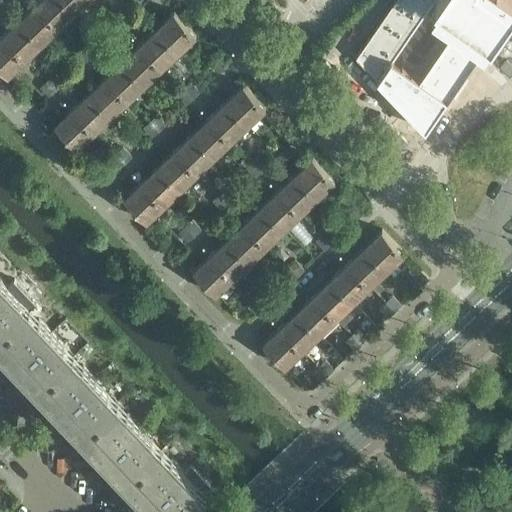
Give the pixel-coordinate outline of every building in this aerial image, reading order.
[(76,10),(66,0),(39,0),(37,3),(59,26),(76,10)] [(86,0),(66,0),(76,10),(86,0)] [(511,0),(394,0),(356,56),(426,130),(511,4),(511,0)] [(59,26),(37,3),(20,19),(42,42),(59,26)] [(119,21),(126,15),(121,10),(114,17),(119,21)] [(197,34),(174,11),(157,27),(179,51),(197,34)] [(123,26),(130,20),(126,15),(119,21),(123,26)] [(113,27),(119,21),(114,17),(108,23),(113,27)] [(42,42),(20,19),(3,35),(26,58),(42,42)] [(117,32),(123,26),(119,21),(113,27),(117,32)] [(179,51),(157,27),(140,43),(163,67),(179,51)] [(26,58),(3,35),(0,37),(0,66),(8,75),(26,58)] [(85,53),(92,47),(87,42),(81,49),(85,53)] [(163,67),(140,43),(123,59),(146,83),(163,67)] [(90,58),(96,52),(92,47),(85,53),(90,58)] [(79,60),(85,53),(81,49),(74,55),(79,60)] [(83,64),(90,58),(85,53),(79,60),(83,64)] [(216,68),(223,62),(218,57),(212,63),(216,68)] [(146,83),(123,59),(106,76),(129,99),(146,83)] [(221,72),(227,66),(223,62),(216,68),(221,72)] [(51,86),(58,79),(53,75),(47,81),(51,86)] [(129,99),(106,76),(89,92),(112,115),(129,99)] [(56,90),(62,84),(58,79),(51,86),(56,90)] [(45,92),(51,86),(47,81),(40,87),(45,92)] [(188,94),(195,88),(190,83),(184,89),(188,94)] [(266,107),(244,84),(226,100),(249,124),(266,107)] [(49,97),(56,90),(51,86),(45,92),(49,97)] [(193,99),(199,93),(195,88),(188,94),(193,99)] [(182,100),(188,94),(184,89),(177,96),(182,100)] [(112,115),(89,92),(73,108),(95,131),(112,115)] [(186,105),(193,99),(188,94),(182,100),(186,105)] [(249,124),(226,100),(209,116),(232,140),(249,124)] [(95,131),(73,108),(55,124),(78,148),(95,131)] [(155,126),(161,120),(157,115),(150,122),(155,126)] [(232,140),(209,116),(193,132),(215,156),(232,140)] [(159,131),(166,125),(161,120),(155,126),(159,131)] [(148,133),(155,126),(150,122),(144,128),(148,133)] [(153,137),(159,131),(155,126),(148,133),(153,137)] [(285,140),(292,134),(287,129),(281,136),(285,140)] [(215,156),(193,132),(176,148),(198,172),(215,156)] [(290,145),(296,139),(292,134),(285,140),(290,145)] [(121,158),(127,152),(123,148),(116,154),(121,158)] [(198,172),(176,148),(159,164),(181,188),(198,172)] [(125,163),(132,157),(127,152),(121,158),(125,163)] [(114,165),(121,158),(116,154),(110,160),(114,165)] [(258,167),(264,161),(260,156),(253,162),(258,167)] [(335,180),(313,156),(296,173),(318,196),(335,180)] [(119,169),(125,163),(121,158),(114,165),(119,169)] [(262,171),(269,165),(264,161),(258,167),(262,171)] [(251,173),(258,167),(253,162),(247,168),(251,173)] [(181,188),(159,164),(142,180),(164,204),(181,188)] [(256,178),(262,171),(258,167),(251,173),(256,178)] [(318,196),(296,173),(279,189),(301,213),(318,196)] [(164,204),(142,180),(124,197),(147,221),(164,204)] [(224,199),(230,193),(226,188),(219,194),(224,199)] [(301,213),(279,189),(262,205),(284,229),(301,213)] [(228,204),(235,197),(230,193),(224,199),(228,204)] [(217,205),(224,199),(219,194),(213,200),(217,205)] [(222,210),(228,204),(224,199),(217,205),(222,210)] [(355,213),(361,207),(357,202),(350,209),(355,213)] [(284,229),(262,205),(245,221),(267,245),(284,229)] [(359,218),(366,212),(361,207),(355,213),(359,218)] [(190,231),(197,225),(192,220),(186,226),(190,231)] [(267,245),(245,221),(228,237),(250,261),(267,245)] [(195,236),(201,230),(197,225),(190,231),(195,236)] [(184,237),(190,231),(186,226),(179,233),(184,237)] [(327,240),(333,233),(329,229),(322,235),(327,240)] [(405,253),(382,229),(365,246),(387,269),(405,253)] [(188,242),(195,236),(190,231),(184,237),(188,242)] [(331,244),(338,238),(333,233),(327,240),(331,244)] [(320,246),(327,240),(322,235),(316,241),(320,246)] [(250,261),(228,237),(211,253),(234,277),(250,261)] [(325,251),(331,244),(327,240),(320,246),(325,251)] [(387,269),(365,246),(348,262),(370,285),(387,269)] [(234,277),(211,253),(194,270),(216,293),(234,277)] [(293,272),(300,266),(295,261),(289,267),(293,272)] [(370,285),(348,262),(331,278),(354,301),(370,285)] [(298,276),(304,270),(300,266),(293,272),(298,276)] [(287,278),(293,272),(289,267),(282,273),(287,278)] [(418,280),(425,274),(421,269),(414,276),(418,280)] [(291,283),(298,276),(293,272),(287,278),(291,283)] [(423,285),(429,279),(425,274),(418,280),(423,285)] [(0,336),(30,308),(8,285),(0,276),(0,336)] [(354,301),(331,278),(314,294),(337,317),(354,301)] [(259,304),(266,298),(261,293),(255,299),(259,304)] [(337,317),(314,294),(297,310),(320,334),(337,317)] [(391,307),(397,301),(393,296),(386,302),(391,307)] [(264,309),(270,302),(266,298),(259,304),(264,309)] [(253,310),(259,304),(255,299),(248,305),(253,310)] [(395,311),(402,305),(397,301),(391,307),(395,311)] [(384,313),(391,307),(386,302),(380,308),(384,313)] [(257,315),(264,309),(259,304),(253,310),(257,315)] [(389,318),(395,311),(391,307),(384,313),(389,318)] [(74,354),(52,331),(30,308),(0,336),(0,343),(41,386),(74,354)] [(320,334),(297,310),(280,326),(303,350),(320,334)] [(303,350),(280,326),(263,343),(285,366),(303,350)] [(357,339),(364,333),(359,328),(353,334),(357,339)] [(361,344),(368,337),(364,333),(357,339),(361,344)] [(350,345),(357,339),(353,334),(346,340),(350,345)] [(355,350),(361,344),(357,339),(350,345),(355,350)] [(118,400),(96,377),(74,354),(41,386),(85,432),(118,400)] [(323,371),(330,365),(325,360),(319,366),(323,371)] [(328,376),(334,369),(330,365),(323,371),(328,376)] [(317,377),(323,371),(319,366),(312,373),(317,377)] [(321,382),(328,376),(323,371),(317,377),(321,381),(321,382)] [(163,447),(140,424),(118,400),(85,432),(129,479),(163,447)] [(187,511),(207,494),(185,470),(163,447),(129,479),(157,509),(160,511),(187,511)]
